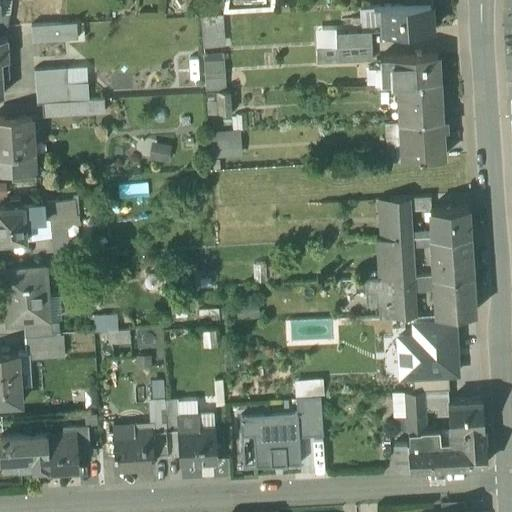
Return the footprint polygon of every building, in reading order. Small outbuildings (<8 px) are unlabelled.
[(404,3),(386,4),(387,22),(383,22),(383,33),(432,30),(431,2),(404,3)] [(0,25),(7,25),(9,10),(0,10),(0,25)] [(226,44),(225,13),(203,14),(204,45),(226,44)] [(76,23),(31,26),(32,41),(77,38),(76,23)] [(371,45),(315,47),(315,62),(372,59),(371,45)] [(438,53),(390,56),(391,66),(400,66),(401,81),(439,79),(438,53)] [(390,56),(379,56),(380,82),(401,81),(400,66),(391,66),(390,56)] [(228,86),(227,59),(205,60),(207,87),(228,86)] [(42,102),(66,101),(65,67),(35,69),(37,102),(42,102)] [(439,79),(401,81),(403,120),(446,118),(446,105),(441,105),(440,79),(439,79)] [(104,97),(86,100),(87,113),(104,111),(104,97)] [(66,101),(42,102),(43,116),(87,113),(86,100),(66,101)] [(31,114),(0,115),(0,152),(17,151),(16,149),(28,148),(28,147),(27,134),(32,133),(31,114)] [(403,120),(400,120),(402,158),(444,156),(443,128),(447,128),(446,118),(403,120)] [(214,155),(244,153),(243,128),(213,130),(214,155)] [(172,145),(154,144),(153,157),(170,159),(172,145)] [(17,151),(0,152),(0,167),(11,167),(34,166),(33,147),(28,147),(28,148),(16,149),(17,151)] [(34,166),(11,167),(11,179),(35,178),(34,166)] [(20,195),(10,196),(10,204),(20,203),(20,195)] [(406,197),(390,198),(390,207),(391,216),(392,237),(409,236),(406,197)] [(75,200),(23,203),(25,237),(52,235),(53,260),(95,258),(93,221),(76,222),(75,200)] [(10,204),(0,204),(0,238),(25,237),(23,203),(10,204)] [(470,205),(431,208),(432,231),(423,231),(423,235),(432,234),(472,232),(470,205)] [(472,232),(432,234),(435,273),(474,271),(472,232)] [(409,236),(392,237),(395,275),(411,274),(411,268),(409,236)] [(48,320),(45,267),(0,270),(4,323),(24,322),(48,320)] [(474,271),(435,273),(411,274),(412,288),(436,287),(437,312),(477,310),(474,271)] [(411,274),(395,275),(397,301),(413,300),(412,288),(411,274)] [(395,275),(369,278),(371,303),(382,303),(384,315),(397,314),(397,301),(395,275)] [(53,319),(61,319),(62,293),(53,293),(53,319)] [(413,300),(397,301),(397,314),(414,313),(413,300)] [(97,312),(97,326),(118,326),(118,313),(97,312)] [(456,341),(454,312),(433,313),(434,321),(414,322),(415,334),(399,335),(401,375),(412,374),(448,372),(457,371),(456,357),(455,357),(454,350),(458,350),(457,341),(456,341)] [(48,320),(24,322),(26,357),(63,355),(61,334),(49,334),(48,320)] [(17,349),(0,349),(0,401),(20,401),(17,349)] [(413,389),(415,389),(447,387),(449,387),(448,372),(412,374),(413,389)] [(326,392),(325,376),(295,377),(296,394),(326,392)] [(166,394),(165,377),(151,378),(152,394),(166,394)] [(424,390),(407,391),(408,409),(425,408),(424,390)] [(298,435),(322,434),(320,396),(296,398),(297,411),(298,435)] [(482,398),(448,400),(448,402),(443,403),(444,411),(449,411),(450,427),(462,426),(484,425),(482,398)] [(425,408),(408,409),(409,429),(421,428),(426,428),(425,408)] [(300,462),(298,435),(297,411),(239,415),(240,434),(253,433),(255,465),(300,462)] [(88,424),(75,424),(76,436),(77,436),(78,449),(90,447),(88,424)] [(462,443),(451,444),(451,446),(443,447),(444,464),(486,462),(484,425),(462,426),(462,443)] [(213,426),(178,428),(180,462),(215,460),(213,426)] [(166,428),(151,429),(152,443),(149,443),(149,452),(167,451),(166,428)] [(426,428),(421,428),(422,448),(431,447),(430,428),(426,428)] [(132,433),(113,434),(114,466),(150,465),(149,452),(149,443),(152,443),(151,429),(132,430),(132,433)] [(51,431),(0,434),(0,442),(1,458),(17,457),(17,456),(46,455),(45,438),(51,438),(51,431)] [(51,438),(45,438),(46,455),(47,467),(47,471),(79,469),(78,449),(77,436),(76,436),(51,438)] [(431,447),(422,448),(423,465),(444,464),(443,447),(431,447)] [(46,455),(17,456),(17,457),(18,469),(47,467),(46,455)] [(216,476),(231,475),(231,460),(216,460),(216,476)]
